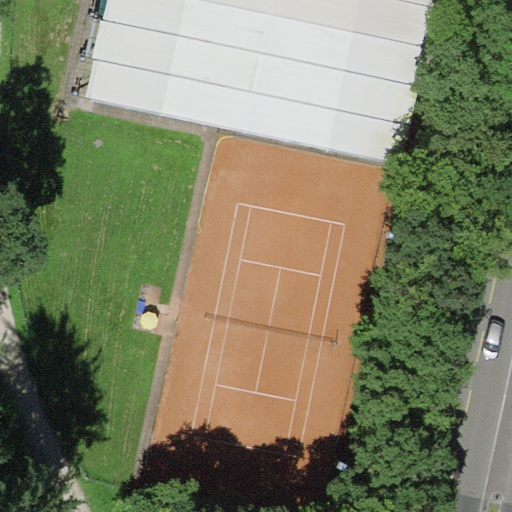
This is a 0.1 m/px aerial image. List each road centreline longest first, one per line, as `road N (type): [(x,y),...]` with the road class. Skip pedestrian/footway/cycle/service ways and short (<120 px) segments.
road 1 (track): [(78,511),(19,375),(0,289)]
road 2 (primary): [(511,374),(466,511)]
